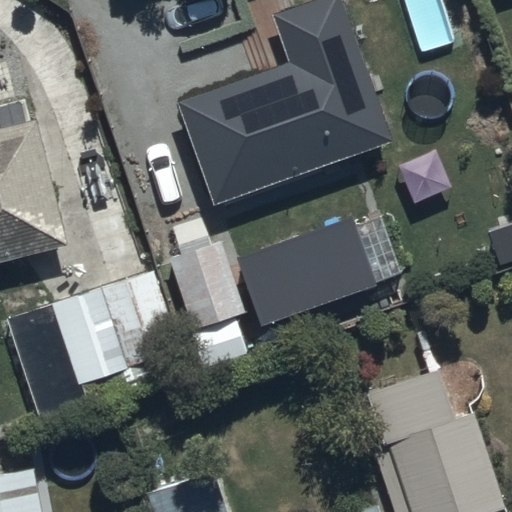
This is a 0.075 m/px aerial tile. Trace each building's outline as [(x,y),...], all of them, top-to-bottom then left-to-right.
[(394,133),(346,0),(294,0),(274,7),(291,54),(178,94),(215,196),(394,133)] [(0,255),(72,238),(39,110),(0,119),(0,255)] [(223,236),(168,253),(192,325),(181,328),(198,379),(239,366),(222,315),(246,307),(223,236)] [(182,343),(153,263),(49,300),(87,405),(187,369),(178,344),(182,343)] [(370,385),(390,437),(375,442),(401,511),(477,511),(510,500),(474,406),(458,412),(438,360),(370,385)] [(0,469),(0,511),(46,511),(37,463),(0,469)] [(147,487),(154,511),(230,511),(215,464),(147,487)] [(326,511),(382,511),(378,497),(326,511)]
